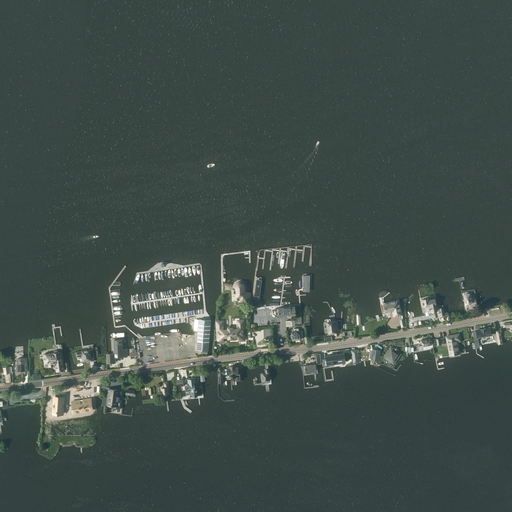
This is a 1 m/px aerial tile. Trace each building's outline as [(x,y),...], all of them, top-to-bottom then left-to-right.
[(262,277),(256,277),(253,297),(260,297),(262,277)] [(233,301),(246,300),(251,300),(251,293),(246,292),(245,287),(245,286),(244,284),(241,282),(239,282),(237,284),(235,286),(235,288),(236,294),(233,294),(233,301)] [(472,299),(471,298),(472,298),(472,297),(471,295),(470,294),(469,294),(468,294),(467,294),(466,295),(465,296),(465,297),(467,305),(466,305),(466,307),(477,305),(475,299),(472,299)] [(429,298),(422,299),(424,307),(428,306),(430,314),(435,313),(434,309),(437,309),(435,299),(429,300),(429,298)] [(402,315),(398,301),(384,304),(386,312),(396,310),(397,316),(402,315)] [(296,315),(295,306),(279,308),(276,309),(277,315),(291,314),(291,315),(296,315)] [(211,320),(199,319),(199,320),(194,319),(193,330),(195,330),(198,331),(197,349),(209,350),(211,320)] [(215,335),(214,342),(218,341),(218,342),(224,341),(224,337),(229,337),(229,339),(234,338),(234,337),(239,337),(239,340),(245,340),(244,321),(244,320),(238,320),(238,329),(233,329),(233,328),(228,328),(228,329),(224,329),(223,321),(222,321),(217,322),(217,328),(215,328),(215,332),(217,332),(217,333),(218,335),(215,335)] [(335,321),(328,322),(329,325),(330,333),(335,333),(335,334),(343,333),(343,331),(341,321),(336,321),(335,321)] [(475,341),(476,348),(479,347),(479,344),(478,340),(478,337),(492,335),(490,327),(487,328),(476,330),(476,331),(473,332),(474,338),(475,341)] [(299,331),(293,332),(292,332),(293,340),(301,339),(301,337),(303,336),(303,330),(300,331),(299,331)] [(458,342),(461,341),(459,334),(447,336),(448,342),(451,355),(460,353),(458,342)] [(423,345),(418,346),(419,350),(424,349),(431,348),(433,347),(433,344),(432,340),(431,340),(430,339),(422,340),(423,345)] [(112,353),(108,353),(108,356),(108,359),(108,363),(113,363),(113,357),(123,357),(122,349),(122,340),(114,340),(114,353),(112,353)] [(94,360),(92,349),(87,350),(87,351),(83,352),(83,351),(76,352),(77,357),(83,356),(84,361),(89,360),(89,361),(94,360)] [(392,361),(395,361),(398,356),(398,353),(394,349),(390,350),(387,355),(387,358),(392,361)] [(58,352),(58,351),(58,350),(55,351),(54,352),(54,353),(44,354),(45,358),(44,358),(45,364),(49,363),(49,367),(54,366),(54,365),(56,365),(57,371),(63,371),(64,370),(61,352),(58,352)] [(333,355),(327,356),(327,359),(322,359),(323,368),(329,367),(329,365),(339,363),(345,362),(343,354),(338,355),(338,354),(335,354),(333,354),(333,355)] [(27,370),(27,359),(27,358),(24,358),(18,359),(17,360),(17,367),(16,367),(16,371),(27,370)] [(316,364),(305,365),(306,372),(317,371),(316,364)] [(227,369),(224,369),(224,370),(224,374),(225,374),(228,374),(231,374),(231,377),(239,377),(239,380),(242,379),(242,373),(241,373),(239,373),(238,373),(238,368),(233,368),(233,367),(233,366),(230,367),(230,368),(228,368),(227,368),(227,369)] [(189,384),(185,384),(186,391),(192,391),(192,393),(192,397),(198,396),(198,390),(196,390),(196,385),(197,385),(196,378),(188,379),(188,382),(189,382),(189,384)] [(162,395),(169,394),(168,382),(165,383),(165,388),(161,388),(162,395)] [(118,396),(119,391),(119,390),(109,389),(107,404),(112,405),(111,408),(120,410),(122,397),(118,396)] [(55,396),(54,413),(63,413),(64,397),(55,396)] [(90,399),(74,401),(75,411),(86,409),(86,411),(92,410),(90,399)]
